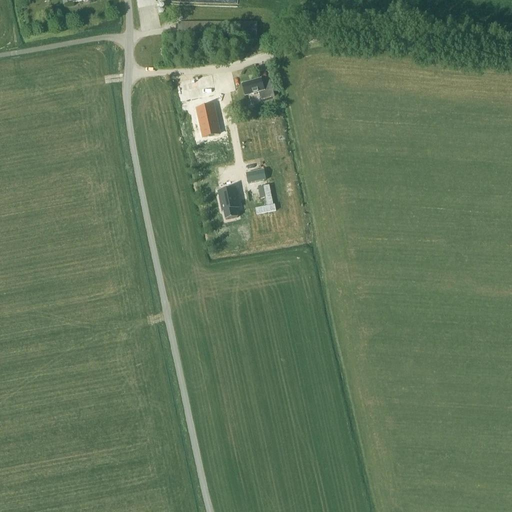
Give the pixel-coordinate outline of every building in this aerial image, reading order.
[(257,22),(179,22),(179,41),(257,40),(257,22)] [(206,76),(208,87),(214,86),(212,75),(206,76)] [(242,85),(245,97),(259,93),(261,100),(275,96),(271,84),(263,86),(262,80),(242,85)] [(204,138),(220,135),(213,105),(197,109),(204,138)] [(266,180),(264,171),(246,174),(248,184),(266,180)] [(236,190),(218,193),(222,213),(224,212),(226,221),(237,219),(236,210),(240,209),(236,190)]
